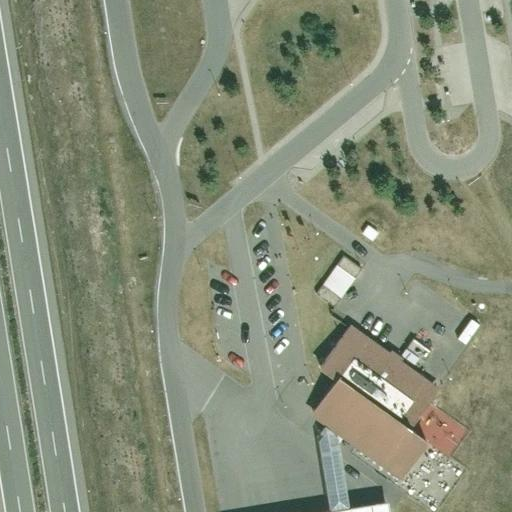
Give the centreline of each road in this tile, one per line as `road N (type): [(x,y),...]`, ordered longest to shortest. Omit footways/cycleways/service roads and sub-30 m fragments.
road 1 (motorway): [(64,511),(0,94)]
road 2 (motorway): [(0,385),(20,511)]
